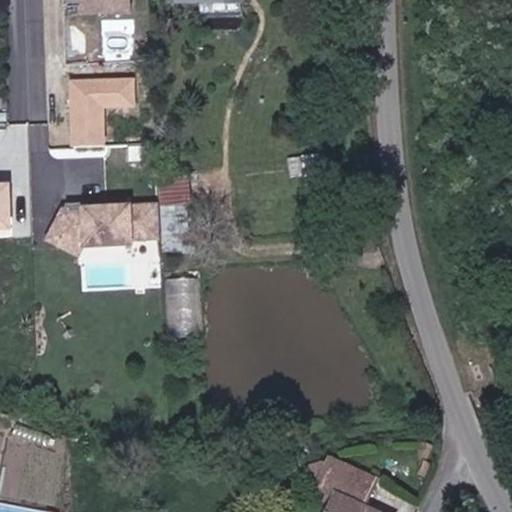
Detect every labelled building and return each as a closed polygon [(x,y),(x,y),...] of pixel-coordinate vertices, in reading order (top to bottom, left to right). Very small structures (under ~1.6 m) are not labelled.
[(132,0),(80,0),(80,12),(132,12),(132,0)] [(167,0),(167,8),(238,7),(238,0),(167,0)] [(140,78),(72,76),(70,145),(108,146),(109,107),(139,107),(140,78)] [(0,230),(9,230),(9,181),(0,180),(0,230)] [(192,182),(163,181),(163,200),(191,201),(192,182)] [(58,243),(163,245),(163,202),(58,201),(58,243)] [(173,277),(172,334),(207,334),(208,277),(173,277)] [(377,511),(379,505),(350,499),(347,511),(377,511)]
